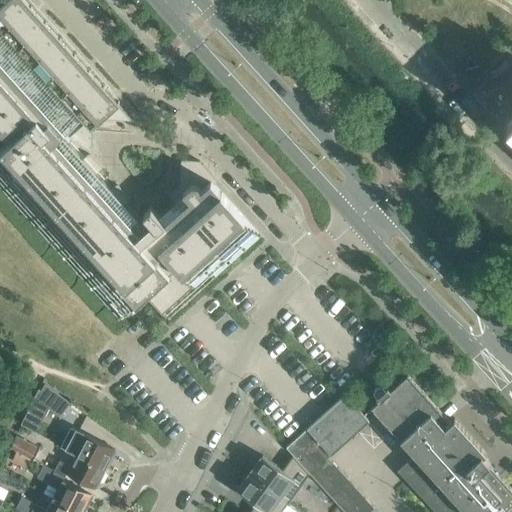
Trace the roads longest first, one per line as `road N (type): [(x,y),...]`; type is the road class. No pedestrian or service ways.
road 1 (residential): [(318,258),(175,102),(137,93),(57,0)]
road 2 (secondary): [(151,0),(356,223)]
road 3 (secondary): [(378,201),(196,0)]
road 4 (residential): [(181,479),(248,347),(318,258)]
road 5 (secondary): [(356,223),(511,395)]
road 6 (residential): [(511,152),(372,0)]
road 7 (secondary): [(511,349),(378,201)]
